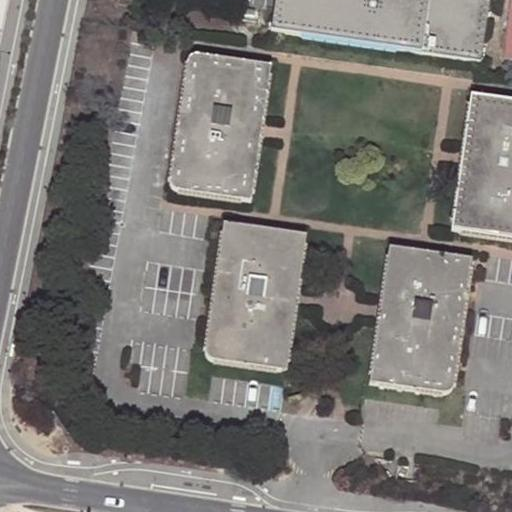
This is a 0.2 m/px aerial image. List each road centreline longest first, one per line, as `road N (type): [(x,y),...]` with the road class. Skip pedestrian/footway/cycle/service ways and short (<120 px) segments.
road 1 (tertiary): [(0,271),(53,0)]
road 2 (tertiary): [(0,482),(199,511)]
